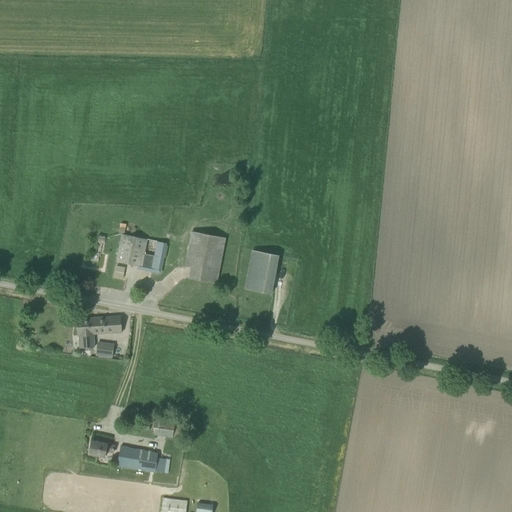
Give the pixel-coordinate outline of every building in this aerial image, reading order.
[(185,266),(190,268),(188,278),(215,283),(217,274),(223,237),(207,234),(192,232),(186,263),(185,266)] [(122,235),(118,252),(117,262),(141,267),(142,265),(152,267),(152,269),(160,271),(165,243),(157,241),(154,256),(144,254),(147,239),(122,235)] [(277,255),(252,251),(245,290),(270,294),(277,255)] [(115,265),(113,277),(122,279),(124,267),(115,265)] [(76,319),(77,336),(79,336),(79,349),(94,349),(93,334),(121,332),(120,316),(76,319)] [(112,358),(113,345),(97,343),(96,356),(112,358)] [(172,439),(176,418),(156,415),(152,435),(172,439)] [(104,452),(113,454),(114,446),(107,444),(91,441),(89,456),(103,458),(104,452)] [(157,458),(158,453),(121,447),(118,466),(155,472),(155,471),(164,473),(166,459),(157,458)] [(163,499),(162,507),(161,511),(185,511),(187,502),(163,499)] [(197,501),(196,511),(211,511),(213,503),(197,501)]
